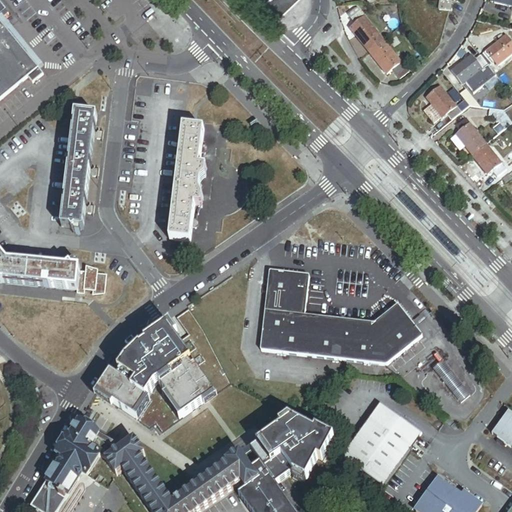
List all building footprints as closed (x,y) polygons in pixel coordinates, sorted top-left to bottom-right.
[(266,0),(265,2),(278,15),(296,0),(266,0)] [(452,1),(449,1),(440,0),(439,0),(439,9),(450,11),(452,1)] [(511,0),(495,0),(494,5),(511,9),(511,13),(511,0)] [(0,102),(28,79),(33,85),(37,86),(40,83),(39,80),(44,76),(39,69),(0,22),(0,16),(2,15),(7,11),(0,3),(0,102)] [(369,54),(384,42),(358,9),(348,17),(356,28),(351,32),(369,54)] [(2,15),(0,16),(0,22),(39,69),(44,65),(2,15)] [(486,55),(481,59),(489,69),(494,65),(498,70),(511,59),(511,43),(508,39),(487,56),(486,55)] [(403,65),(384,42),(369,54),(387,78),(393,73),(403,65)] [(489,69),(481,59),(475,63),(472,59),(452,74),(463,89),(489,69)] [(403,65),(393,73),(397,78),(407,70),(403,65)] [(397,78),(399,81),(409,73),(407,70),(397,78)] [(457,110),(441,89),(427,100),(442,121),(447,117),(452,123),(471,108),(467,103),(457,110)] [(470,95),(464,99),(467,103),(471,108),(483,110),(470,95)] [(511,125),(511,123),(505,113),(491,111),(490,118),(495,119),(499,125),(492,130),(497,137),(511,125)] [(84,232),(97,119),(76,117),(63,229),(84,232)] [(472,157),(486,146),(466,121),(457,128),(461,133),(456,137),(465,149),(472,157)] [(200,168),(204,132),(183,130),(171,242),(191,245),(195,208),(197,197),(199,178),(200,168)] [(465,149),(456,137),(451,141),(460,153),(465,149)] [(502,166),(486,146),(472,157),(488,177),(493,173),(502,166)] [(506,170),(502,166),(493,173),(496,178),(506,170)] [(207,169),(200,168),(199,178),(206,178),(207,169)] [(204,198),(197,197),(195,208),(203,208),(204,198)] [(9,265),(0,253),(0,285),(78,292),(78,291),(80,274),(80,272),(9,265)] [(86,275),(80,274),(78,291),(85,291),(85,293),(96,294),(96,296),(104,296),(104,286),(106,286),(107,281),(105,281),(105,277),(98,276),(98,273),(87,270),(86,275)] [(270,274),(270,275),(260,351),(261,352),(261,353),(262,353),(263,354),(385,368),(386,368),(387,367),(422,340),(422,339),(422,338),(422,337),(421,336),(398,308),(397,307),(397,308),(395,309),(374,326),(305,318),(309,279),(309,278),(308,278),(307,278),(271,273),(270,274)] [(122,361),(99,395),(137,419),(153,394),(158,390),(183,422),(231,387),(207,337),(190,312),(178,321),(189,338),(179,345),(166,325),(138,343),(122,361)] [(451,374),(443,364),(433,372),(441,381),(450,374),(451,374)] [(455,379),(450,374),(441,381),(445,387),(455,379)] [(453,396),(463,388),(455,379),(445,387),(453,396)] [(453,396),(461,405),(470,398),(463,388),(453,396)] [(384,490),(410,453),(420,439),(379,410),(342,460),(384,490)] [(511,415),(509,413),(492,437),(498,441),(504,445),(511,450),(511,415)] [(316,435),(294,422),(243,459),(261,483),(269,477),(275,486),(293,473),(294,477),(308,483),(319,462),(323,464),(335,441),(317,432),(316,435)] [(59,511),(78,482),(83,475),(87,478),(101,457),(109,463),(125,452),(116,446),(106,439),(94,431),(91,430),(81,423),(58,460),(61,462),(54,473),(31,509),(28,507),(25,511),(59,511)] [(137,443),(133,446),(143,461),(147,458),(137,443)] [(143,461),(133,446),(125,452),(109,463),(108,464),(118,479),(124,474),(150,511),(178,511),(175,506),(171,501),(143,461)] [(247,492),(261,483),(243,459),(241,455),(228,465),(230,468),(243,486),(247,492)] [(58,460),(51,471),(54,473),(61,462),(58,460)] [(184,500),(175,506),(178,511),(205,511),(243,486),(230,468),(207,484),(184,500)] [(292,511),(275,486),(269,477),(261,483),(247,492),(240,498),(249,511),(292,511)] [(478,511),(482,508),(464,496),(462,499),(439,482),(417,511),(478,511)]
